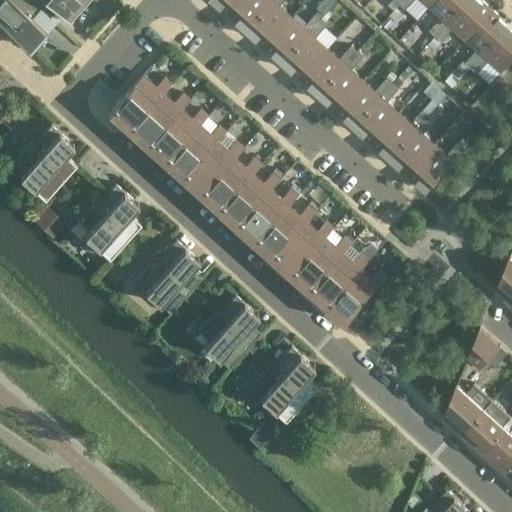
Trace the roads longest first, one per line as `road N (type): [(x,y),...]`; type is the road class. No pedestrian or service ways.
road 1 (residential): [(511,511),(65,104)]
road 2 (residential): [(392,199),(173,0)]
road 3 (residential): [(65,104),(160,0)]
